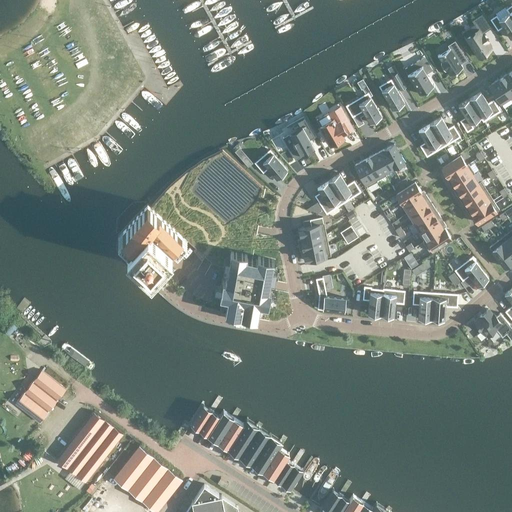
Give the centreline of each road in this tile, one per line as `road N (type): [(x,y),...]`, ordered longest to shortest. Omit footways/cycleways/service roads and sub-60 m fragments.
road 1 (residential): [(282,231),(284,199),(319,166),(511,55)]
road 2 (residential): [(292,511),(214,461),(173,458),(77,389)]
road 3 (residential): [(511,277),(445,328),(306,311)]
road 4 (residential): [(181,301),(276,327),(306,311)]
